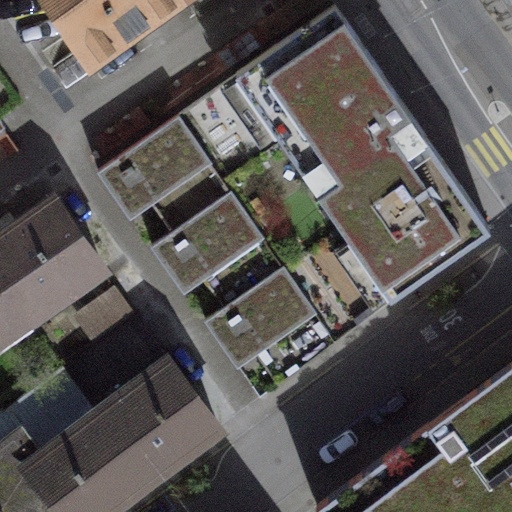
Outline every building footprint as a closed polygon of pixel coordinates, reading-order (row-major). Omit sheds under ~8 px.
[(177,0),(48,0),(89,60),(177,0)] [(436,150),(334,2),(235,70),(392,295),(488,225),(436,150)] [(392,295),(235,70),(96,169),(129,215),(149,200),(170,229),(149,243),(182,289),(202,275),(222,304),(203,317),(236,363),(255,350),(277,382),(392,295)] [(0,275),(30,318),(103,266),(51,195),(0,231),(0,275)] [(0,338),(30,318),(0,275),(0,338)] [(95,408),(146,478),(218,425),(166,355),(95,408)] [(511,357),(315,503),(321,511),(503,511),(511,506),(511,357)] [(59,363),(0,406),(0,511),(99,511),(146,478),(95,408),(93,409),(59,363)]
